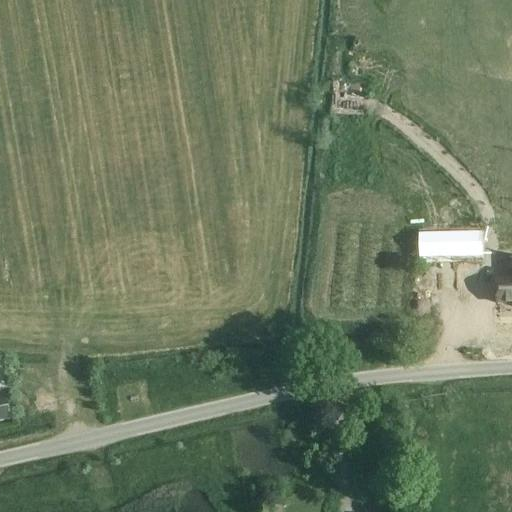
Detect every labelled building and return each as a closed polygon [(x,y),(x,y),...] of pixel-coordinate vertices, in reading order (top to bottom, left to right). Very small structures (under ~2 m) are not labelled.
[(330,116),(343,116),(345,83),(331,83),(330,116)] [(494,251),(492,230),(455,232),(456,253),(494,251)] [(423,277),(408,278),(412,324),(414,324),(438,322),(433,252),(432,251),(421,252),(423,277)] [(493,254),(455,258),(456,282),(456,295),(474,295),(474,283),(486,282),(487,301),(497,301),(497,304),(511,303),(511,280),(495,281),(494,266),(493,254)] [(5,367),(0,367),(0,389),(9,388),(5,367)] [(0,422),(9,421),(4,397),(0,397),(0,422)]
